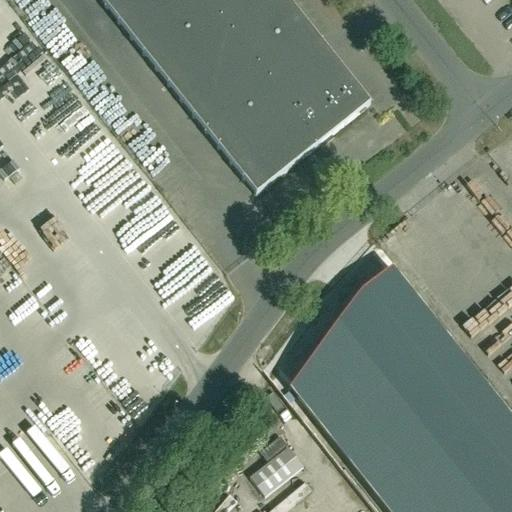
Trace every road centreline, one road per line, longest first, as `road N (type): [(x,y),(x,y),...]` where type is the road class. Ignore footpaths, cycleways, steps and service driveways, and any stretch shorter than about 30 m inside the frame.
road 1 (unclassified): [(118,511),(331,231),(485,114)]
road 2 (unclassified): [(485,114),(393,0)]
